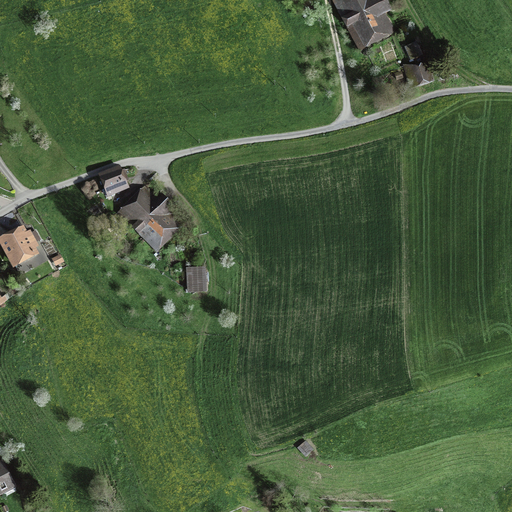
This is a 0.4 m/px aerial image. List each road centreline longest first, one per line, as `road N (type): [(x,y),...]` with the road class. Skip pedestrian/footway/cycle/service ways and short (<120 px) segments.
road 1 (residential): [(343,124),(115,167),(0,214)]
road 2 (track): [(491,89),(445,57),(406,0)]
